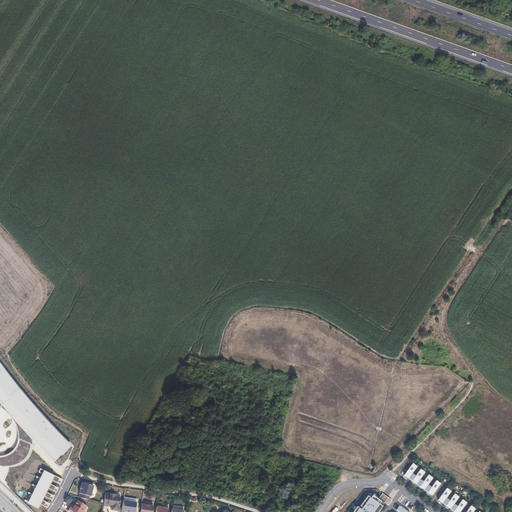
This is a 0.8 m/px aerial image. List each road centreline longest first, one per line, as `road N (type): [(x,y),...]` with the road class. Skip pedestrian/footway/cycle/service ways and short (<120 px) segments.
road 1 (track): [(381,480),(473,391),(472,368),(442,335),(440,312),(511,208)]
road 2 (track): [(0,233),(44,292),(8,348),(53,414),(85,433),(74,474)]
road 3 (motorway): [(317,0),(511,69)]
road 4 (residential): [(432,511),(381,480),(340,486),(318,511)]
